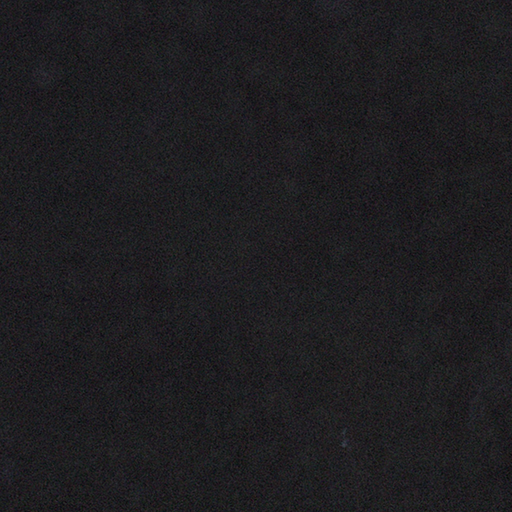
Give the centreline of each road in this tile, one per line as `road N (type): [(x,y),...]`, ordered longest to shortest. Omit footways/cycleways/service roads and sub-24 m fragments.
road 1 (track): [(0,282),(59,302),(86,301),(243,270),(331,207),(427,171),(511,52)]
road 2 (track): [(251,0),(226,43),(120,152),(60,190),(0,206)]
